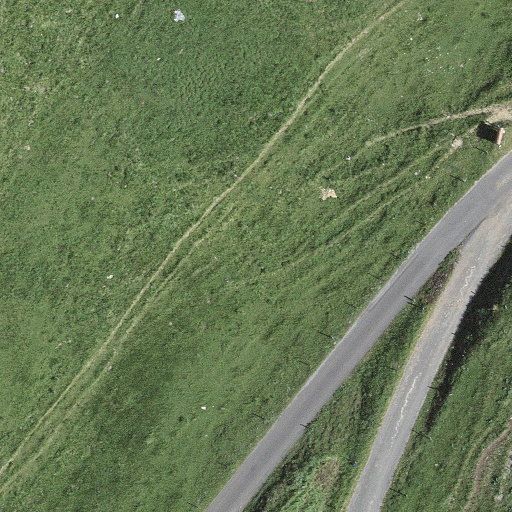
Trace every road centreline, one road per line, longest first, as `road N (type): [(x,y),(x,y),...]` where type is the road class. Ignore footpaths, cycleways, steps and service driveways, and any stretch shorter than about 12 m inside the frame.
road 1 (unclassified): [(511,176),(451,231),(223,511)]
road 2 (track): [(361,511),(434,341),(511,191)]
